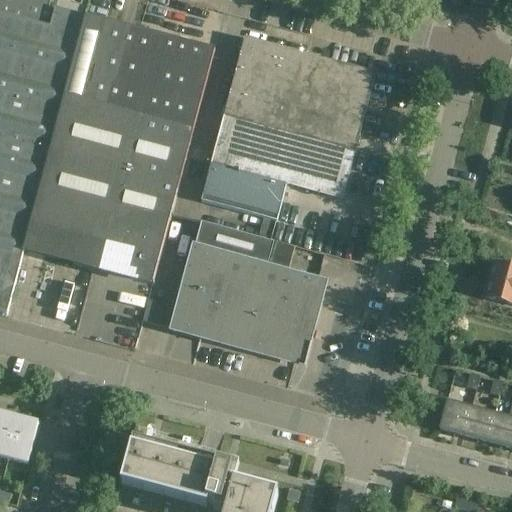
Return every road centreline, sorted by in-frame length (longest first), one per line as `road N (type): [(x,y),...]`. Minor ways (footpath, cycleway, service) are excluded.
road 1 (residential): [(366,446),(470,51)]
road 2 (residential): [(85,364),(366,446)]
road 3 (residential): [(470,51),(275,0)]
road 4 (residential): [(46,511),(85,364)]
road 5 (residential): [(511,484),(366,446)]
